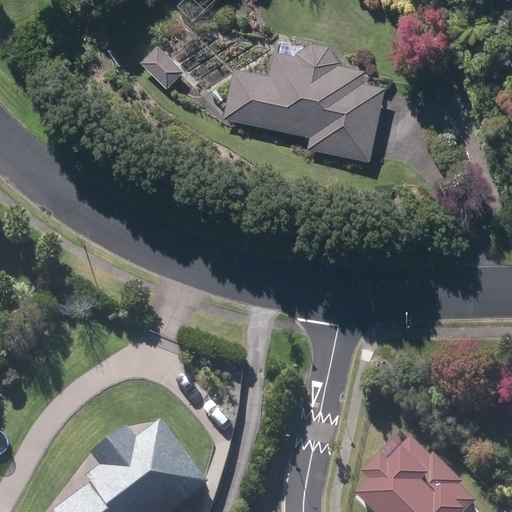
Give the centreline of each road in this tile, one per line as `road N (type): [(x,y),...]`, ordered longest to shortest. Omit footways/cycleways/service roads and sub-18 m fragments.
road 1 (residential): [(0,143),(44,185),(142,237),(236,270),(342,293)]
road 2 (residential): [(342,293),(306,511)]
road 3 (residential): [(342,293),(511,288)]
